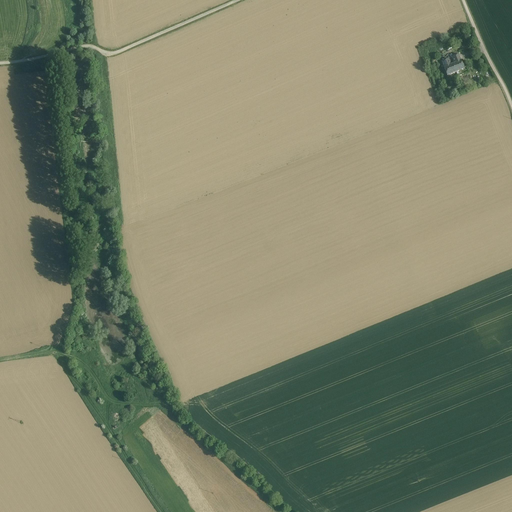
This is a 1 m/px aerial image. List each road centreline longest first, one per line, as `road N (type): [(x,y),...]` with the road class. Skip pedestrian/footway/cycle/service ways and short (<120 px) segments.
road 1 (unclassified): [(237,0),(113,53),(86,45),(0,63)]
road 2 (track): [(58,354),(163,511)]
road 3 (track): [(0,359),(55,352),(76,358),(113,399),(166,403)]
